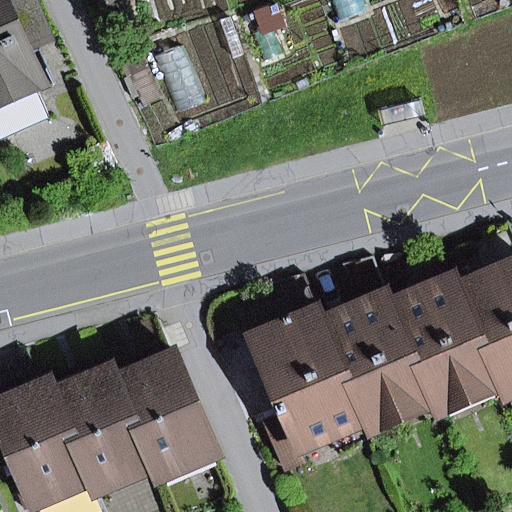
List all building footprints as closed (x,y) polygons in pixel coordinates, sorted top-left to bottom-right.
[(0,0),(0,90),(5,100),(35,86),(41,84),(25,47),(48,37),(31,0),(0,0)] [(0,143),(50,120),(35,86),(5,100),(0,90),(0,143)] [(380,110),(384,127),(424,117),(420,100),(380,110)] [(511,264),(459,288),(502,388),(511,382),(511,264)] [(455,277),(392,305),(434,404),(495,376),(500,388),(502,388),(459,288),(455,277)] [(297,321),(319,312),(310,291),(288,300),(297,321)] [(387,294),(324,321),(367,422),(427,393),(433,405),(434,404),(392,305),(387,294)] [(287,415),(302,449),(305,448),(300,436),(360,410),(365,423),(367,422),(324,321),(319,312),(297,321),(288,300),(246,318),(284,408),(279,410),(283,417),(287,415)] [(155,469),(211,445),(175,355),(163,360),(158,350),(139,358),(144,368),(117,379),(155,469)] [(112,369),(117,379),(144,368),(139,358),(112,369)] [(154,469),(155,469),(117,379),(112,369),(100,374),(96,363),(77,371),(82,381),(55,392),(94,482),(149,458),(154,469)] [(50,382),(55,392),(82,381),(77,371),(50,382)] [(495,376),(434,404),(438,414),(500,388),(495,376)] [(34,377),(0,390),(0,403),(38,387),(34,377)] [(93,482),(94,482),(55,392),(50,382),(38,387),(0,403),(0,424),(31,495),(88,471),(93,482)] [(511,382),(502,388),(506,398),(511,395),(511,382)] [(371,432),(433,405),(427,393),(367,422),(371,432)] [(300,436),(305,448),(365,423),(360,410),(300,436)] [(287,415),(283,417),(267,424),(288,469),(307,461),(302,449),(287,415)] [(213,444),(211,445),(155,469),(154,469),(159,480),(218,455),(213,444)] [(94,482),(93,482),(97,493),(154,469),(149,458),(94,482)] [(31,495),(36,506),(93,482),(88,471),(31,495)]
